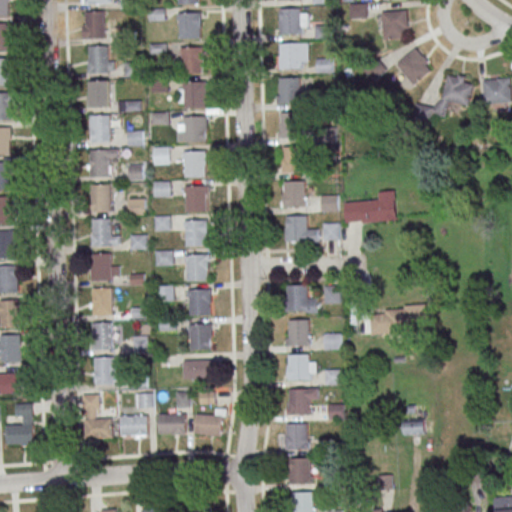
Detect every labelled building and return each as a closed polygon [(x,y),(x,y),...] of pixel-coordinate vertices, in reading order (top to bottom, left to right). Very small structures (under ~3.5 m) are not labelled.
[(0,0),(8,0),(9,16),(0,16),(0,0)] [(280,9),(300,8),(301,35),(281,35),(280,9)] [(104,11),(105,39),(87,39),(86,12),(104,11)] [(389,38),(409,38),(409,11),(389,11),(389,38)] [(201,12),(202,28),(199,29),(200,39),(181,40),(180,13),(201,12)] [(0,23),(8,23),(9,50),(0,50),(0,23)] [(280,43),(300,43),(301,69),(281,70),(280,43)] [(108,46),(109,73),(90,74),(89,46),(108,46)] [(201,47),(202,74),(184,75),(183,47),(201,47)] [(434,69),(416,48),(397,64),(414,85),(434,69)] [(0,58),(10,58),(11,86),(0,86),(0,58)] [(316,59),(316,72),(332,72),(332,59),(316,59)] [(126,63),(126,76),(139,76),(139,63),(126,63)] [(431,123),(433,114),(446,117),(449,101),(470,105),(474,84),(466,83),(467,77),(447,73),(441,108),(417,103),(414,119),(431,123)] [(279,78),(300,78),(300,104),(280,105),(279,78)] [(168,92),(168,79),(151,79),(151,92),(168,92)] [(484,81),(511,79),(511,101),(485,103),(484,81)] [(109,80),(110,107),(91,108),(90,80),(109,80)] [(206,81),(206,97),(204,97),(204,108),(186,109),(185,81),(206,81)] [(0,93),(10,93),(11,120),(0,120),(0,93)] [(119,101),(119,110),(140,110),(140,101),(119,101)] [(169,112),(152,112),(152,124),(169,124),(169,112)] [(281,112),(301,112),(302,138),(282,139),(281,112)] [(109,115),(110,142),(92,143),(91,116),(109,115)] [(207,115),(208,132),(205,132),(206,143),(187,143),(186,116),(207,115)] [(0,128),(9,128),(10,155),(0,155),(0,128)] [(128,146),(143,146),(143,131),(128,131),(128,146)] [(171,165),(170,146),(154,147),(154,165),(171,165)] [(284,147),(304,146),(305,173),(285,174),(284,147)] [(109,150),(110,177),(91,178),(90,150),(109,150)] [(206,150),(207,167),(204,167),(205,178),(186,178),(185,151),(206,150)] [(0,163),(11,163),(11,190),(0,190),(0,163)] [(143,164),(129,164),(129,180),(143,180),(143,164)] [(284,182),(305,181),(305,208),(285,208),(284,182)] [(172,197),(172,182),(154,182),(154,197),(172,197)] [(110,184),(111,211),(92,212),(91,185),(110,184)] [(209,185),(210,193),(207,193),(207,213),(188,213),(187,186),(209,185)] [(397,221),(395,191),(378,192),(378,201),(345,203),(346,223),(397,221)] [(0,196),(14,196),(15,224),(0,224),(0,196)] [(322,211),(338,211),(338,196),(322,196),(322,211)] [(146,214),(146,198),(129,198),(129,214),(146,214)] [(172,216),(155,216),(155,231),(172,231),(172,216)] [(287,216),(307,216),(308,242),(288,243),(287,216)] [(111,219),(112,246),(93,247),(92,219),(111,219)] [(207,219),(208,236),(206,236),(206,247),(187,248),(186,220),(207,219)] [(324,240),(340,240),(340,223),(324,223),(324,240)] [(0,230),(15,230),(16,258),(0,258),(0,230)] [(147,235),(131,235),(131,249),(147,249),(147,235)] [(156,250),(156,265),(174,265),(174,250),(156,250)] [(111,254),(112,281),(94,282),(93,254),(111,254)] [(208,254),(209,270),(207,270),(208,281),(188,282),(187,254),(208,254)] [(0,266),(16,266),(17,293),(0,293),(0,266)] [(175,301),(175,285),(157,286),(158,301),(175,301)] [(287,286),(307,285),(308,312),(288,312),(287,286)] [(340,303),(340,286),(324,286),(324,303),(340,303)] [(112,288),(113,315),(94,316),(93,289),(112,288)] [(211,289),(211,306),(210,306),(210,317),(191,317),(190,290),(211,289)] [(0,301),(18,301),(19,328),(0,329),(0,301)] [(372,332),(428,330),(427,306),(371,308),(372,332)] [(289,320),(309,320),(310,346),(290,347),(289,320)] [(113,322),(114,349),(95,350),(94,322),(113,322)] [(212,323),(212,340),(211,340),(211,351),(192,352),(191,324),(212,323)] [(19,334),(20,362),(2,362),(1,335),(19,334)] [(325,349),(341,349),(341,334),(325,334),(325,349)] [(149,336),(134,336),(134,353),(149,353),(149,336)] [(289,355),(309,355),(310,381),(289,382),(289,355)] [(95,384),(121,384),(121,357),(95,357),(95,384)] [(212,360),(184,360),(184,378),(212,378),(212,360)] [(326,384),(342,384),(342,371),(326,371),(326,384)] [(0,394),(22,394),(22,374),(0,373),(0,394)] [(290,389),(310,388),(310,415),(290,416),(290,389)] [(178,407),(192,407),(192,391),(178,391),(178,407)] [(155,408),(155,393),(137,394),(138,408),(155,408)] [(114,439),(114,417),(101,418),(101,395),(84,395),(84,439),(114,439)] [(33,404),(16,404),(16,423),(7,423),(7,445),(34,444),(33,404)] [(195,414),(195,434),(225,434),(225,410),(216,410),(216,414),(195,414)] [(159,413),(159,434),(187,434),(187,413),(159,413)] [(149,415),(122,415),(122,436),(149,436),(149,415)] [(426,434),(426,421),(404,421),(404,434),(426,434)] [(287,424),(307,423),(308,450),(288,451),(287,424)] [(290,484),(312,484),(312,458),(290,458),(290,484)] [(294,492),(294,511),(315,511),(315,492),(294,492)] [(511,511),(511,497),(497,497),(497,511),(511,511)]
